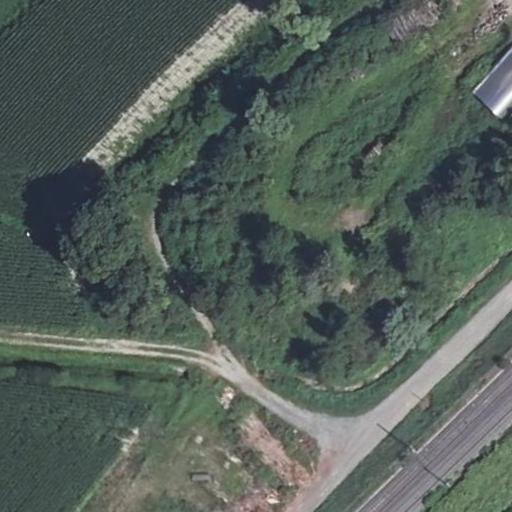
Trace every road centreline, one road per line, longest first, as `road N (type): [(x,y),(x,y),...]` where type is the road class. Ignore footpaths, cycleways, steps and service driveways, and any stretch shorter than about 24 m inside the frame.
road 1 (track): [(0,337),(180,351),(358,447)]
road 2 (track): [(292,511),(511,297)]
